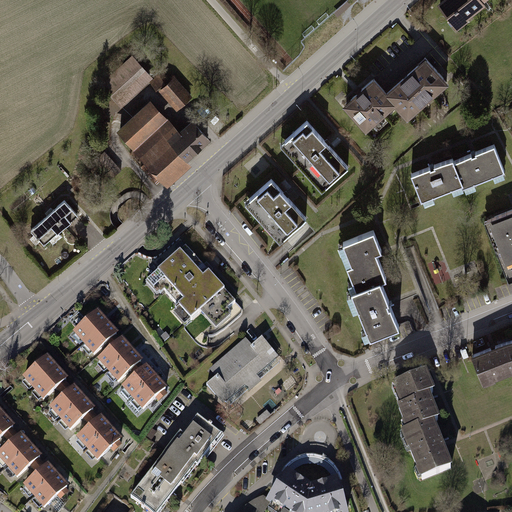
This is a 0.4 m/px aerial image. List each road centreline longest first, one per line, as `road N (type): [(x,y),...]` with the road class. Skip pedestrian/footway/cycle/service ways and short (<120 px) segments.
road 1 (tertiary): [(0,350),(192,184)]
road 2 (residential): [(192,184),(301,325),(334,382)]
road 3 (residential): [(334,382),(511,309)]
road 4 (residential): [(334,382),(194,511)]
road 5 (tertiary): [(294,93),(399,0)]
road 6 (tertiary): [(192,184),(294,93)]
road 7 (residential): [(294,93),(211,0)]
